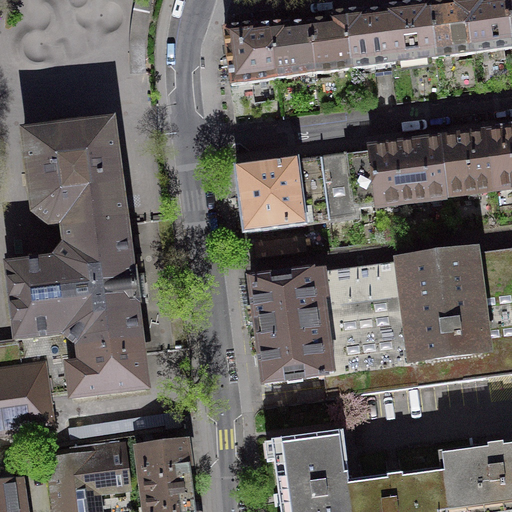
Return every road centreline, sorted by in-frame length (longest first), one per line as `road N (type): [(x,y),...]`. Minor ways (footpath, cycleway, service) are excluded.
road 1 (residential): [(191,145),(230,511)]
road 2 (residential): [(511,105),(191,145)]
road 3 (residential): [(190,13),(183,79),(191,145)]
